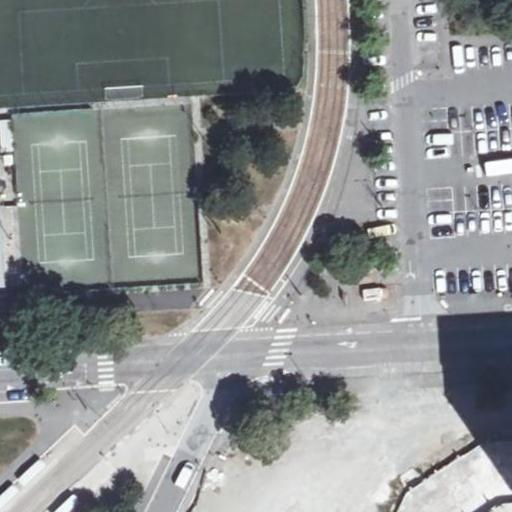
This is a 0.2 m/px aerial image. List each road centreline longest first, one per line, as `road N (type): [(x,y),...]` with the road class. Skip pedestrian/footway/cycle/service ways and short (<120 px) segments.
road 1 (residential): [(232,354),(511,336)]
road 2 (residential): [(0,368),(232,354)]
road 3 (unclassified): [(232,354),(160,511)]
